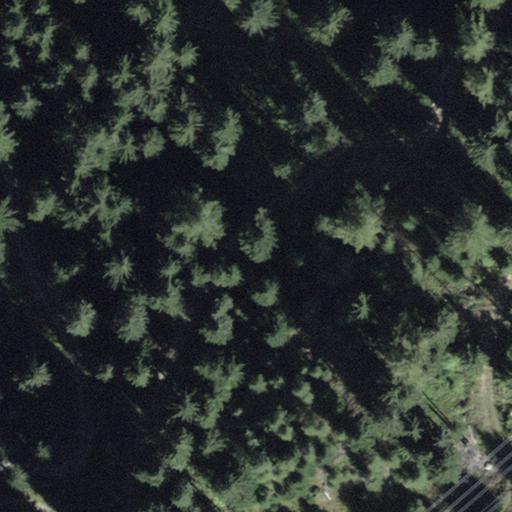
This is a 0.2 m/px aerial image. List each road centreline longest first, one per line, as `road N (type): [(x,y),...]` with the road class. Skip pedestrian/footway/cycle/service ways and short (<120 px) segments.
road 1 (track): [(511,26),(411,138),(350,144),(212,294),(159,425),(100,508),(34,496),(0,504)]
road 2 (track): [(0,468),(55,469),(81,451),(70,350),(52,300),(20,249),(9,151),(0,135)]
